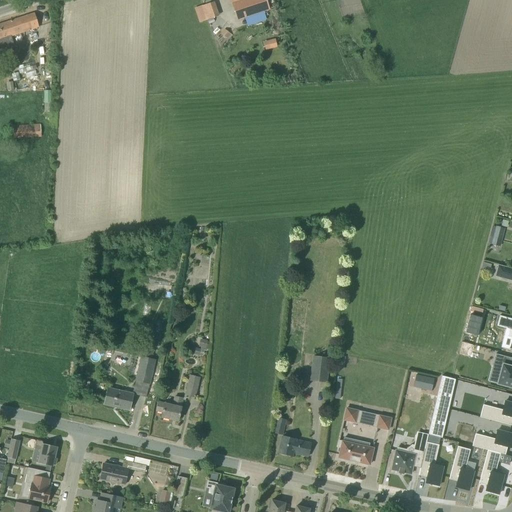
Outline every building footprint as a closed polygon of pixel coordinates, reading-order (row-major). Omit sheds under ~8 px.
[(269,10),(266,1),(265,0),(230,0),(232,3),(237,20),(269,10)] [(213,2),(194,6),(197,21),(216,17),(213,2)] [(0,24),(0,49),(14,45),(11,36),(39,27),(35,13),(0,24)] [(224,29),(220,34),(226,38),(229,33),(224,29)] [(265,50),(277,47),(275,39),(263,42),(265,50)] [(35,65),(32,66),(18,70),(20,74),(25,72),(26,74),(35,71),(35,69),(36,69),(35,65)] [(40,124),(11,126),(12,138),(41,136),(40,124)] [(489,239),(488,243),(491,244),(496,226),(492,225),(489,239)] [(500,247),(505,229),(496,226),(491,244),(500,247)] [(489,271),(491,265),(483,263),(481,269),(489,271)] [(511,280),(511,269),(498,265),(496,276),(511,280)] [(470,315),(465,333),(477,336),(482,318),(470,315)] [(511,319),(503,317),(501,326),(511,329),(511,331),(507,349),(511,349),(511,319)] [(136,381),(150,384),(155,360),(152,359),(156,342),(157,337),(147,335),(142,358),(140,358),(135,381),(136,381)] [(206,350),(208,341),(200,339),(198,347),(201,347),(200,349),(206,350)] [(190,347),(189,353),(203,356),(204,351),(190,347)] [(511,358),(497,354),(494,364),(498,365),(495,374),(501,375),(499,384),(511,387),(511,358)] [(312,356),(310,381),(327,382),(329,357),(312,356)] [(411,373),(409,386),(418,388),(419,384),(422,385),(424,376),(411,373)] [(200,378),(190,375),(185,395),(195,398),(200,378)] [(442,376),(434,407),(448,411),(455,379),(442,376)] [(133,395),(108,389),(104,404),(129,410),(133,395)] [(287,389),(279,391),(281,400),(289,398),(287,389)] [(167,403),(159,401),(156,411),(163,412),(162,417),(178,421),(181,407),(180,407),(182,397),(175,395),(173,403),(167,401),(167,403)] [(511,403),(503,401),(500,410),(481,405),(478,418),(511,426),(511,421),(511,403)] [(356,424),(359,410),(346,407),(343,421),(356,424)] [(434,407),(428,434),(442,438),(448,411),(434,407)] [(285,420),(277,418),(274,433),(282,435),(285,420)] [(504,455),(506,448),(511,449),(511,448),(511,434),(495,431),(493,440),(474,435),(471,448),(504,455)] [(311,444),(282,437),(278,453),(292,456),(293,453),(308,456),(311,444)] [(8,457),(7,463),(14,465),(16,459),(17,451),(20,441),(11,440),(11,441),(9,449),(8,457)] [(43,442),(41,441),(36,440),(35,449),(41,450),(38,463),(46,465),(51,466),(53,466),(53,465),(56,465),(57,459),(55,458),(57,448),(43,444),(43,442)] [(339,441),(337,447),(340,448),(338,458),(340,458),(340,460),(345,461),(345,459),(369,465),(373,448),(357,445),(357,443),(352,442),(351,443),(339,441)] [(408,449),(408,450),(407,453),(396,451),(395,450),(391,470),(398,471),(398,473),(403,474),(404,473),(411,474),(413,466),(420,468),(425,449),(411,447),(408,449)] [(425,484),(424,490),(437,493),(442,473),(433,471),(437,452),(425,449),(420,468),(417,482),(425,484)] [(456,452),(448,485),(456,487),(455,493),(469,496),(473,476),(464,474),(469,455),(456,452)] [(480,485),(487,487),(486,493),(500,496),(504,476),(495,474),(500,455),(487,452),(480,485)] [(133,463),(132,470),(145,473),(146,466),(133,463)] [(129,469),(121,468),(103,464),(100,479),(111,482),(113,486),(117,483),(125,485),(129,469)] [(28,498),(28,499),(47,503),(51,488),(48,487),(50,479),(48,479),(49,473),(50,473),(45,472),(35,469),(32,484),(31,484),(25,483),(22,497),(28,498)] [(182,497),(187,479),(178,477),(173,495),(182,497)] [(225,485),(218,484),(208,481),(206,488),(212,489),(211,494),(214,495),(211,509),(212,509),(211,511),(220,511),(221,511),(224,511),(228,511),(230,504),(231,504),(232,498),(233,489),(225,487),(225,485)] [(120,509),(122,497),(102,493),(100,501),(97,501),(96,507),(94,507),(92,511),(110,511),(112,507),(120,509)] [(168,505),(169,498),(161,496),(159,504),(168,505)] [(282,511),(285,504),(272,501),(271,503),(270,502),(268,508),(270,508),(269,511),(282,511)]
